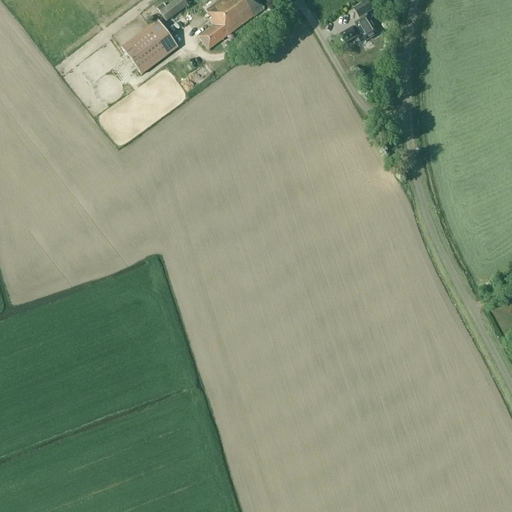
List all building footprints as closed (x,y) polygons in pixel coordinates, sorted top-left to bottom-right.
[(165,23),(187,7),(181,0),(176,0),(158,13),(156,12),(152,15),(157,23),(162,19),(165,23)] [(252,19),(263,11),(254,0),(213,0),(202,9),(209,20),(208,21),(212,27),(197,39),(207,52),(252,18),(252,19)] [(352,29),(350,25),(345,29),(347,32),(339,37),(344,45),(356,38),(360,44),(364,42),(365,43),(377,36),(367,18),(366,19),(364,16),(372,12),(367,3),(354,11),(359,19),(361,22),(355,25),(356,27),(352,29)] [(175,49),(156,23),(120,49),(139,76),(175,49)] [(192,71),(188,66),(176,75),(188,90),(207,74),(203,70),(196,76),(192,71)] [(102,118),(110,127),(118,121),(111,112),(102,118)]
